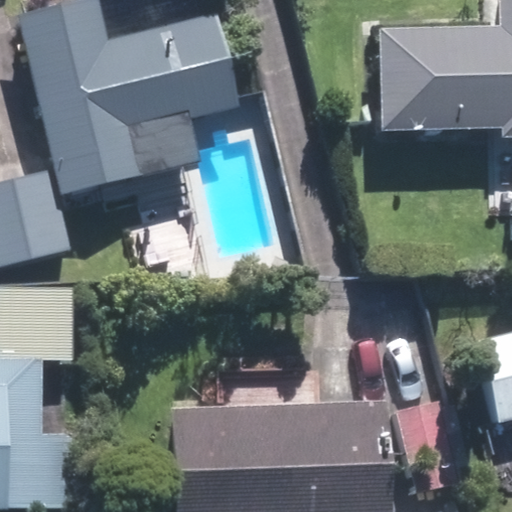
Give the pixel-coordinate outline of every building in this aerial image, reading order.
[(96,0),(86,0),(19,16),(55,171),(0,183),(0,259),(67,243),(55,191),(194,159),(184,119),(241,105),(219,16),(107,43),(96,0)] [(379,29),(381,128),(502,126),(502,134),(511,133),(511,0),(499,0),(500,27),(379,29)] [(0,507),(52,507),(52,438),(37,438),(37,356),(69,356),(69,289),(0,289),(0,507)] [(511,336),(479,344),(497,419),(511,415),(511,336)] [(430,396),(389,406),(410,493),(452,483),(430,396)] [(385,511),(382,400),(172,407),(175,511),(385,511)]
